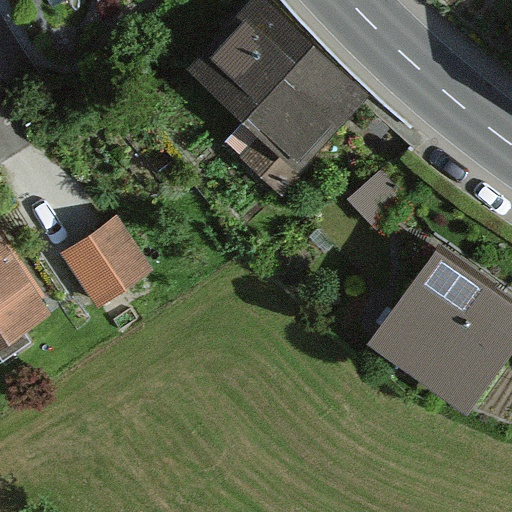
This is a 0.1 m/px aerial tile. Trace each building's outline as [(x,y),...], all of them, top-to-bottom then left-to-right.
[(90,0),(100,13),(120,0),(90,0)] [(369,108),(270,14),(218,69),(277,125),(252,152),(292,189),(369,108)] [(120,224),(72,257),(106,306),(153,273),(120,224)] [(1,246),(0,246),(0,358),(54,322),(1,246)] [(511,357),(511,311),(435,257),(368,351),(468,420),(511,357)]
